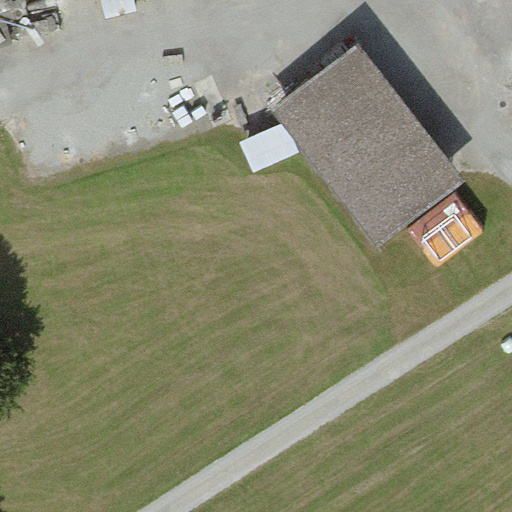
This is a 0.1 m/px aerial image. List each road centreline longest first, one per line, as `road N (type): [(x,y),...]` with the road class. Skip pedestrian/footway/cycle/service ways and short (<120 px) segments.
road 1 (track): [(511,295),(169,511)]
road 2 (track): [(0,81),(201,0)]
road 3 (track): [(511,154),(434,0)]
